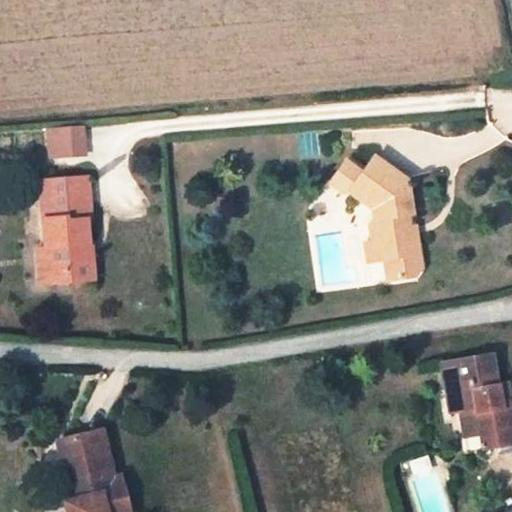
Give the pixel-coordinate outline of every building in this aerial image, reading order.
[(86,127),(46,129),(48,160),(88,157),(86,127)] [(422,267),(418,244),(411,240),(409,227),(408,214),(412,214),(408,188),(405,184),(407,181),(374,156),(362,172),(346,161),(330,183),(342,192),(349,192),(372,209),(373,218),(369,225),(372,242),(372,243),(378,243),(381,257),(385,259),(388,280),(415,276),(422,267)] [(86,220),(91,220),(87,177),(50,181),(53,218),(43,219),(46,248),(37,249),(39,275),(69,272),(70,281),(94,280),(92,252),(86,252),(86,246),(88,246),(86,220)] [(40,181),(43,219),(53,218),(50,181),(40,181)] [(418,244),(415,226),(409,227),(411,240),(418,244)] [(378,243),(372,243),(372,242),(365,244),(368,262),(385,259),(381,257),(378,243)] [(39,275),(40,284),(70,281),(69,272),(39,275)] [(496,386),(491,354),(440,363),(449,413),(459,411),(461,422),(477,419),(480,434),(483,449),(511,443),(511,399),(508,400),(499,402),(496,386)] [(499,402),(508,400),(505,384),(496,386),(499,402)] [(477,419),(461,422),(464,437),(480,434),(477,419)] [(64,438),(77,490),(79,489),(81,498),(72,500),(65,502),(68,511),(132,511),(126,475),(117,476),(106,430),(64,438)] [(77,490),(64,438),(57,440),(72,500),(81,498),(79,489),(77,490)] [(502,511),(501,502),(486,505),(487,511),(502,511)]
